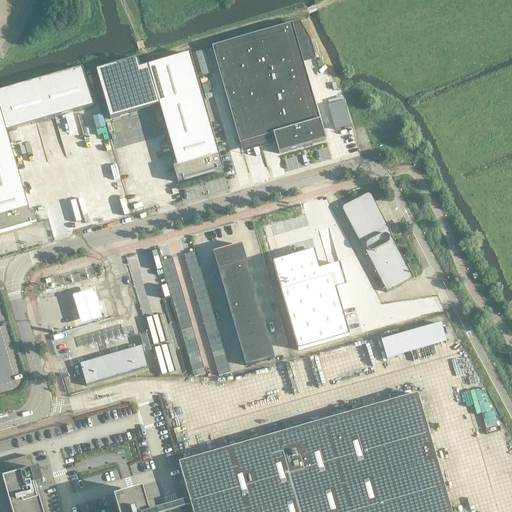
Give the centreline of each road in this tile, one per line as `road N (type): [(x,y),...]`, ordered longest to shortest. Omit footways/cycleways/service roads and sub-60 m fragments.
road 1 (residential): [(0,422),(25,416),(40,395),(13,293),(24,261),(374,165)]
road 2 (unknown): [(139,388),(172,381),(207,408),(241,416),(398,377),(438,377),(460,409),(490,511)]
road 3 (residential): [(511,412),(374,165)]
road 4 (unknown): [(234,200),(202,50)]
